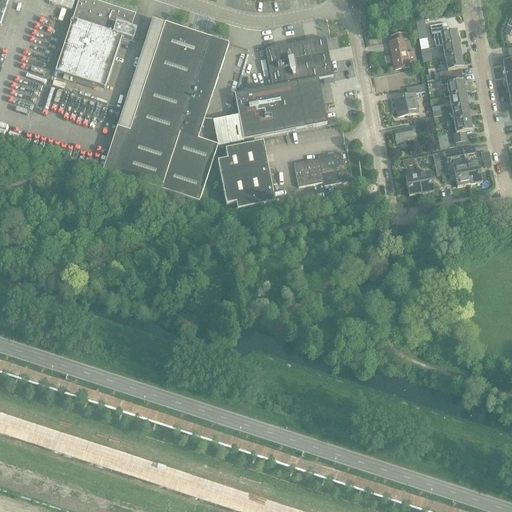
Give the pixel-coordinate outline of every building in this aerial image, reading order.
[(0,0),(0,27),(8,0),(0,0)] [(71,10),(74,0),(49,0),(49,3),(71,10)] [(104,90),(121,38),(133,42),(141,18),(87,0),(79,0),(72,20),(70,23),(71,26),(55,73),(64,76),(73,79),(104,90)] [(459,44),(456,31),(448,33),(447,23),(430,27),(432,37),(440,34),(442,47),(459,44)] [(117,130),(102,173),(199,205),(206,183),(213,163),(218,148),(197,142),(228,47),(227,47),(188,34),(183,32),(164,26),(128,134),(117,130)] [(426,29),(418,30),(419,40),(427,39),(426,29)] [(406,54),(404,42),(407,41),(406,34),(396,35),(397,42),(389,44),(394,72),(409,69),(408,62),(415,61),(413,53),(406,54)] [(321,110),(316,81),(331,78),(324,41),(264,53),(271,90),(233,98),(242,143),(325,127),(323,114),(324,113),(324,109),(321,110)] [(461,57),(459,44),(442,47),(445,60),(461,57)] [(456,77),(455,71),(463,69),(461,57),(445,60),(447,72),(425,77),(427,83),(440,80),(456,77)] [(511,75),(511,61),(509,62),(502,63),(504,77),(511,75)] [(457,83),(456,77),(440,80),(441,86),(446,85),(448,93),(444,94),(445,99),(449,98),(465,95),(462,82),(457,83)] [(425,93),(424,86),(406,90),(407,96),(414,95),(425,93)] [(418,115),(414,95),(407,96),(393,99),(397,119),(418,115)] [(467,107),(465,95),(449,98),(451,110),(467,107)] [(470,119),(467,107),(451,110),(453,122),(470,119)] [(431,126),(429,119),(413,122),(415,129),(431,126)] [(465,133),(472,132),(470,119),(453,122),(456,135),(452,136),(454,145),(467,142),(465,133)] [(413,142),(410,128),(393,131),(396,145),(413,142)] [(275,204),(263,144),(225,151),(227,161),(217,163),(226,206),(236,205),(237,212),(275,204)] [(475,154),(474,148),(463,150),(464,156),(475,154)] [(347,183),(342,154),(318,159),(319,161),(294,165),(298,189),(323,184),(324,188),(347,183)] [(448,175),(444,154),(438,155),(443,176),(448,175)] [(443,176),(438,155),(433,156),(436,178),(443,176)] [(415,165),(414,159),(402,162),(403,168),(415,165)] [(482,184),(478,164),(466,167),(470,186),(482,184)] [(470,186),(466,167),(453,169),(457,189),(470,186)] [(433,193),(430,174),(418,176),(421,196),(433,193)] [(421,196),(418,176),(405,178),(408,198),(421,196)]
